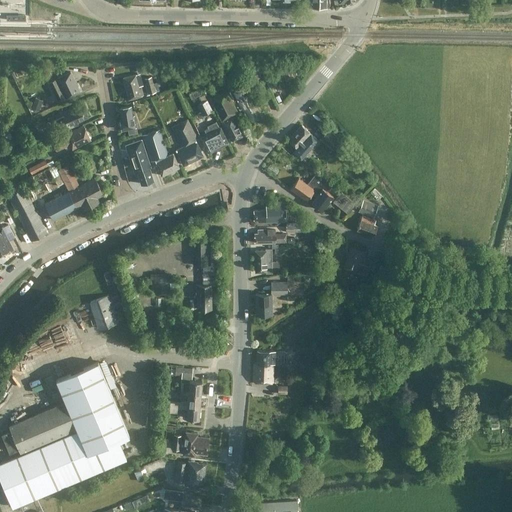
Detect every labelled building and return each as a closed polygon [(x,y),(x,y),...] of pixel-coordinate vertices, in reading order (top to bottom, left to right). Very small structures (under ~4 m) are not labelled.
[(260,76),(253,62),(246,66),(253,80),(260,76)] [(48,69),(36,74),(39,80),(51,75),(48,69)] [(48,82),(57,101),(79,91),(70,72),(48,82)] [(123,76),(129,99),(144,95),(141,83),(143,82),(140,72),(123,76)] [(153,83),(151,76),(144,78),(148,94),(155,92),(156,94),(160,93),(157,82),(153,83)] [(255,99),(248,85),(232,92),(236,99),(242,112),(245,111),(250,122),(260,117),(259,113),(261,112),(258,105),(259,104),(257,98),(255,99)] [(210,98),(231,140),(242,135),(232,115),(237,113),(226,90),(210,98)] [(34,97),(31,108),(38,111),(42,100),(34,97)] [(197,104),(202,115),(212,110),(207,99),(197,104)] [(63,118),(69,129),(77,125),(76,122),(87,117),(82,106),(71,112),(69,109),(61,113),(61,112),(49,118),(52,123),(63,118)] [(134,115),(132,116),(130,106),(119,108),(121,119),(119,120),(121,129),(127,128),(128,134),(137,132),(134,115)] [(187,119),(184,120),(181,113),(172,118),(173,126),(172,127),(182,147),(176,150),(183,165),(203,155),(195,140),(195,136),(187,119)] [(293,152),(294,153),(301,159),(318,140),(301,125),(288,140),(297,148),(293,152)] [(83,126),(64,135),(65,136),(52,143),(56,150),(69,144),(72,149),(90,140),(83,126)] [(200,137),(208,152),(227,142),(220,127),(200,137)] [(320,137),(334,149),(342,140),(327,128),(320,137)] [(161,175),(167,172),(179,167),(172,153),(168,155),(159,129),(142,135),(150,161),(154,159),(161,175)] [(125,145),(134,172),(134,173),(137,172),(141,184),(153,180),(149,168),(150,167),(141,139),(125,145)] [(28,167),(31,173),(48,165),(45,159),(28,167)] [(65,184),(69,191),(77,207),(81,205),(83,209),(98,201),(96,197),(103,194),(94,178),(79,186),(67,164),(57,169),(65,184)] [(331,185),(316,173),(307,184),(298,178),(290,188),(306,200),(312,192),(316,196),(311,202),(322,210),(332,196),(326,192),(331,185)] [(46,232),(30,201),(21,181),(5,189),(31,240),(46,232)] [(69,191),(45,203),(53,220),(77,207),(69,191)] [(332,201),(347,213),(355,203),(340,191),(332,201)] [(358,211),(373,217),(378,204),(363,198),(358,211)] [(286,221),(286,202),(265,202),(265,210),(253,210),(253,219),(257,219),(257,222),(286,221)] [(356,230),(373,236),(377,226),(374,225),(375,220),(362,215),(356,230)] [(14,235),(11,230),(8,223),(1,227),(0,227),(0,256),(13,250),(14,249),(13,248),(8,238),(14,235)] [(305,231),(305,224),(285,225),(286,232),(305,231)] [(274,234),(274,229),(257,230),(257,233),(254,233),(254,243),(285,242),(285,234),(274,234)] [(207,265),(207,241),(193,241),(193,266),(207,265)] [(343,267),(366,275),(369,266),(358,263),(362,252),(350,247),(343,267)] [(266,272),(266,273),(271,273),(271,249),(265,249),(265,250),(254,250),(255,272),(266,272)] [(215,288),(214,268),(201,269),(201,286),(194,286),(194,295),(196,295),(196,309),(210,309),(210,288),(215,288)] [(112,282),(108,271),(103,273),(107,284),(112,282)] [(287,293),(287,282),(272,282),(270,282),(270,293),(271,293),(287,293)] [(354,291),(344,287),(341,294),(351,298),(354,291)] [(118,321),(113,306),(120,304),(116,292),(90,302),(99,328),(117,322),(118,321)] [(271,293),(270,293),(255,294),(256,315),(271,315),(271,293)] [(285,351),(274,351),(256,351),(256,363),(254,363),(253,382),(273,382),(274,364),(284,364),(286,362),(286,353),(285,351)] [(56,379),(65,401),(9,425),(11,430),(0,434),(0,440),(5,453),(19,447),(20,451),(76,428),(76,429),(21,453),(0,461),(0,478),(12,507),(126,458),(118,439),(128,435),(97,361),(56,379)] [(182,367),(181,375),(192,375),(192,367),(182,367)] [(189,392),(200,393),(201,381),(190,380),(190,378),(180,377),(180,382),(184,382),(183,389),(189,389),(189,390),(189,392)] [(277,393),(287,393),(287,385),(277,385),(277,393)] [(189,392),(189,390),(180,390),(179,395),(188,395),(188,402),(187,405),(200,406),(200,393),(189,392)] [(199,418),(200,406),(187,405),(188,402),(169,400),(168,412),(177,413),(177,409),(186,410),(185,417),(199,418)] [(185,431),(184,442),(208,445),(209,437),(197,436),(197,433),(185,431)] [(180,442),(172,441),(171,449),(183,450),(182,454),(194,455),(195,452),(207,454),(208,445),(184,442),(184,443),(180,442)] [(192,483),(202,484),(205,462),(195,461),(195,459),(188,458),(187,461),(177,460),(175,479),(184,480),(184,484),(192,485),(192,483)] [(145,467),(134,472),(138,481),(149,476),(145,467)] [(189,503),(200,504),(201,494),(194,493),(194,491),(177,489),(175,499),(181,499),(180,504),(187,504),(189,503)] [(132,501),(134,507),(142,503),(139,497),(132,501)] [(140,511),(149,511),(164,506),(161,498),(139,508),(140,511)] [(259,503),(260,511),(296,511),(296,500),(259,503)]
